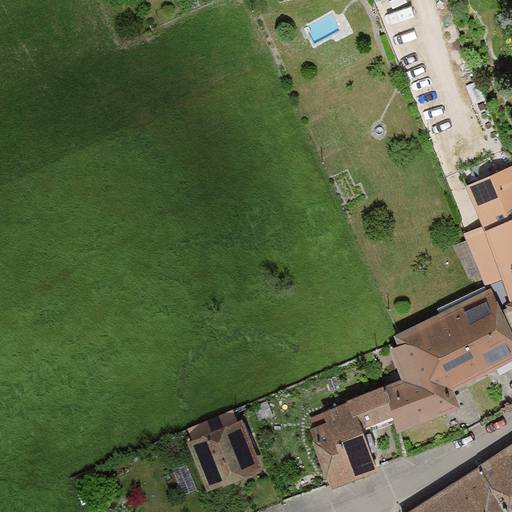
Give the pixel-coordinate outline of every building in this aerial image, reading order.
[(511,168),(511,167),(465,185),(481,227),(463,233),(488,291),(511,346),(511,168)] [(450,386),(511,359),(511,346),(488,291),(393,331),(399,346),(390,350),(402,377),(382,385),(394,412),(401,429),(458,404),(450,386)] [(358,428),(394,412),(382,385),(324,410),(328,419),(306,429),(331,487),(375,468),(358,428)] [(192,437),(186,440),(207,488),(260,465),(240,418),(236,419),(231,408),(187,426),(192,437)] [(464,474),(487,511),(511,511),(511,441),(511,442),(464,474)] [(487,511),(464,474),(405,511),(487,511)]
